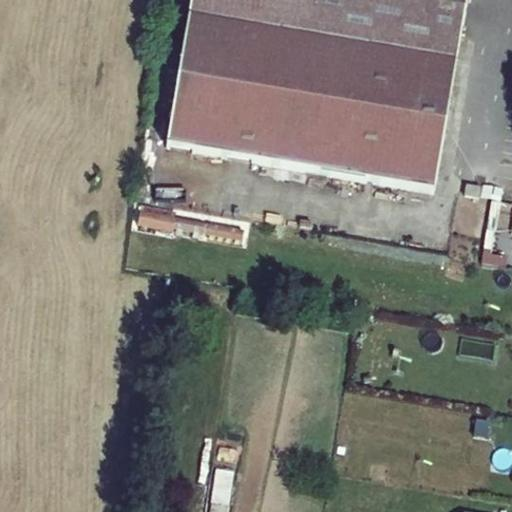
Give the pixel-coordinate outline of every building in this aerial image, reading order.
[(186,0),(165,142),(429,182),(458,0),(186,0)] [(461,176),(460,185),(474,187),(476,178),(461,176)] [(511,237),(511,206),(491,203),(486,234),(511,237)] [(136,230),(172,238),(176,219),(140,212),(136,230)] [(211,511),(228,511),(230,474),(214,473),(211,511)]
